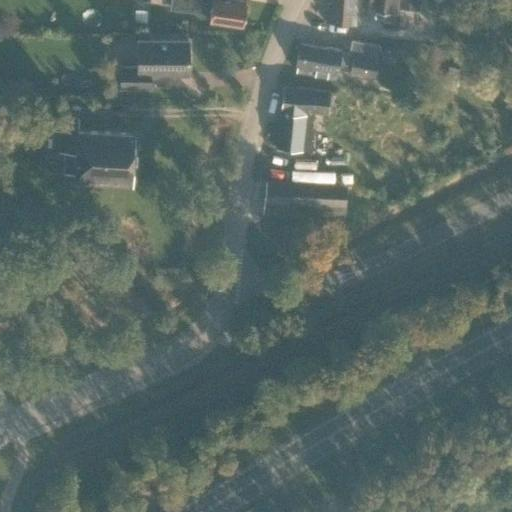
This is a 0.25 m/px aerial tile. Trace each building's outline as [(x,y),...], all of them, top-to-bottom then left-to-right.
[(170,0),(170,1),(170,5),(191,8),(209,10),(208,19),(242,24),(245,0),(170,0)] [(397,12),(397,0),(331,0),(331,7),(329,7),(327,21),(357,23),(358,17),(372,18),(373,6),(376,6),(376,11),(397,12)] [(146,19),(146,8),(134,8),(134,19),(146,19)] [(120,65),(119,87),(149,87),(149,72),(188,73),(188,38),(136,38),(136,65),(120,65)] [(375,76),(381,45),(351,39),(348,52),(342,51),(343,50),(299,42),(294,72),(338,79),(339,69),(375,76)] [(397,48),(384,46),(381,61),(393,63),(397,48)] [(461,60),(447,58),(445,57),(440,81),(445,82),(444,86),(455,88),(461,60)] [(316,114),(329,115),(331,91),(283,86),(277,148),(312,151),(316,114)] [(73,176),(129,179),(132,132),(77,129),(78,115),(48,114),(47,127),(59,128),(58,149),(64,149),(63,170),(74,170),(73,176)] [(264,212),(315,214),(346,216),(347,187),(266,180),(264,212)]
